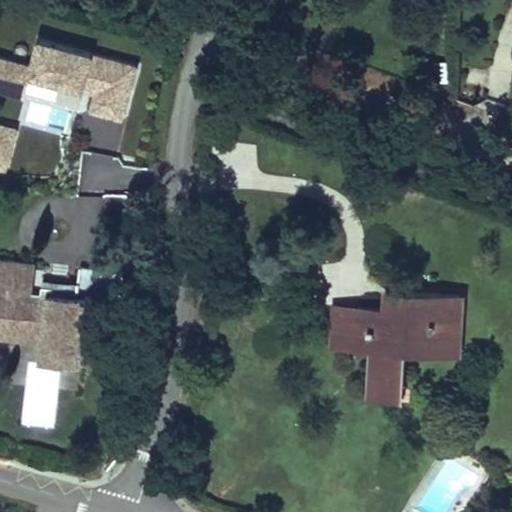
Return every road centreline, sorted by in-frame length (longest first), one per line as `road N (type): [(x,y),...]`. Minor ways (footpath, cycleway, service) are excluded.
road 1 (residential): [(198,34),(175,139),(173,326),(134,511)]
road 2 (residential): [(198,34),(511,142)]
road 3 (tertiary): [(117,511),(0,479)]
